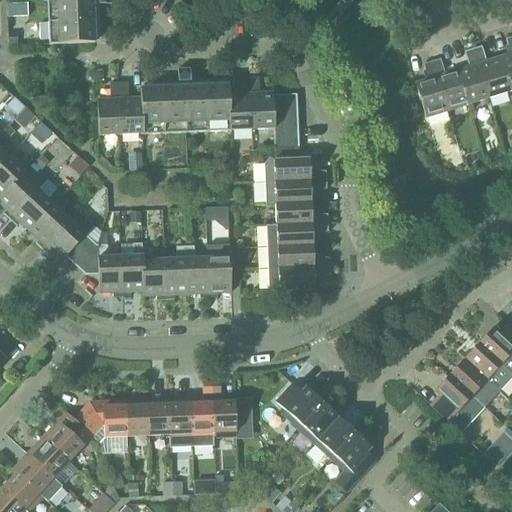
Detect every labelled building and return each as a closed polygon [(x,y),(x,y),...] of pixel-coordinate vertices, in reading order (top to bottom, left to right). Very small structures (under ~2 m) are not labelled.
[(46,0),(48,46),(94,44),(92,0),(46,0)] [(511,92),(511,38),(504,41),(509,56),(497,59),(507,94),(511,92)] [(471,51),(486,100),(507,94),(497,59),(485,63),(480,48),(471,51)] [(456,72),(466,106),(486,100),(471,51),(463,53),(468,69),(456,72)] [(430,63),(445,113),(466,106),(456,72),(443,76),(439,61),(430,63)] [(414,85),(424,119),(445,113),(430,63),(422,66),(427,81),(414,85)] [(251,130),(249,79),(240,79),(240,96),(228,96),(227,96),(228,131),(229,131),(251,130)] [(251,130),(272,130),(273,130),(273,128),(273,118),(272,107),(272,97),(272,94),(259,95),(258,79),(249,79),(251,130)] [(120,136),(142,135),(143,135),(142,99),(141,99),(128,100),(127,84),(118,85),(120,136)] [(96,101),(98,137),(120,136),(118,85),(109,85),(109,100),(96,101)] [(143,135),(142,135),(229,132),(229,131),(228,131),(227,96),(228,96),(228,86),(140,90),(141,99),(142,99),(143,135)] [(272,107),(296,106),(296,96),(272,97),(272,107)] [(272,107),(273,118),(297,117),(296,106),(272,107)] [(297,127),(297,117),(273,118),(273,128),(297,127)] [(272,130),(273,138),(297,137),(297,127),(273,128),(273,130),(272,130)] [(1,135),(0,135),(0,167),(8,159),(0,150),(0,148),(7,141),(1,135)] [(273,149),(298,148),(297,137),(273,138),(273,149)] [(274,183),(323,181),(323,173),(307,174),(307,160),(298,160),(298,148),(273,149),(274,161),(273,161),(274,183)] [(8,159),(0,167),(0,196),(28,168),(32,164),(26,158),(17,167),(8,159)] [(9,221),(36,191),(27,183),(35,175),(28,168),(0,196),(0,206),(6,211),(3,215),(9,221)] [(323,181),(274,183),(275,204),(309,203),(308,192),(324,191),(323,181)] [(28,232),(60,198),(54,192),(46,201),(36,191),(9,221),(15,227),(19,223),(28,232)] [(41,250),(67,221),(58,213),(67,204),(60,198),(28,232),(37,241),(35,244),(41,250)] [(309,203),(275,204),(275,226),(326,224),(325,216),(309,217),(309,203)] [(229,205),(206,205),(207,243),(230,243),(229,205)] [(130,224),(140,224),(140,214),(129,214),(130,224)] [(64,258),(84,237),(92,228),(86,221),(77,230),(67,221),(41,250),(48,257),(51,253),(60,262),(64,258)] [(326,224),(275,226),(275,227),(266,228),(266,248),(311,247),(310,235),(326,234),(326,224)] [(100,235),(92,228),(84,237),(64,258),(83,276),(97,276),(95,248),(91,244),(100,235)] [(120,247),(121,258),(119,258),(121,299),(129,299),(129,294),(141,294),(142,294),(140,251),(140,246),(120,247)] [(95,248),(97,276),(98,295),(111,295),(111,299),(121,299),(119,258),(106,259),(106,247),(95,248)] [(226,258),(226,247),(217,247),(218,258),(205,259),(207,300),(216,300),(215,295),(229,295),(228,258),(226,258)] [(311,247),(266,248),(267,270),(328,268),(327,259),(311,260),(311,247)] [(183,249),(185,296),(197,296),(197,300),(207,300),(205,259),(193,259),(193,248),(183,249)] [(162,261),(164,302),(172,301),(172,297),(185,296),(183,249),(175,249),(175,260),(162,261)] [(164,302),(162,261),(150,261),(149,250),(140,251),(142,294),(141,294),(141,298),(154,297),(154,302),(164,302)] [(328,268),(267,270),(268,293),(313,291),(312,277),(328,276),(328,268)] [(511,376),(511,330),(505,324),(496,333),(492,329),(477,345),(511,376)] [(463,361),(498,394),(511,378),(511,376),(477,345),(463,361)] [(448,377),(483,410),(498,394),(463,361),(448,377)] [(428,407),(459,436),(483,410),(448,377),(432,394),(437,398),(428,407)] [(209,396),(209,383),(201,384),(201,397),(209,396)] [(233,403),(219,404),(218,383),(209,383),(209,396),(210,396),(210,404),(212,448),(212,440),(234,439),(233,403)] [(297,431),(321,405),(304,390),(300,394),(291,386),(274,404),(284,413),(280,416),(297,431)] [(167,406),(168,406),(167,401),(145,402),(146,437),(168,437),(167,406)] [(123,403),(125,438),(146,437),(145,402),(123,403)] [(71,421),(90,440),(103,427),(103,439),(125,438),(123,403),(88,404),(71,421)] [(188,405),(190,448),(212,448),(210,404),(188,405)] [(168,437),(168,449),(190,448),(188,405),(168,406),(167,406),(168,437)] [(321,405),(297,431),(312,445),(336,419),(321,405)] [(40,439),(67,464),(90,440),(71,421),(63,414),(40,439)] [(336,419),(312,445),(328,460),(352,434),(336,419)] [(509,454),(511,450),(511,436),(505,430),(495,442),(509,454)] [(343,495),(357,481),(374,462),(365,454),(369,450),(352,434),(328,460),(342,474),(332,484),(343,495)] [(25,456),(52,481),(67,464),(40,439),(25,456)] [(52,481),(25,456),(10,472),(14,476),(15,475),(37,496),(38,495),(52,481)] [(15,475),(14,476),(0,490),(0,491),(22,511),(29,511),(42,499),(38,495),(37,496),(15,475)] [(263,498),(272,488),(265,482),(256,492),(263,498)] [(180,497),(180,484),(170,485),(171,498),(180,497)] [(162,485),(162,498),(171,498),(170,485),(162,485)] [(222,485),(222,495),(236,495),(236,485),(222,485)] [(272,488),(263,498),(270,505),(279,495),(272,488)] [(0,511),(22,511),(0,491),(0,511)] [(88,511),(106,511),(113,506),(102,495),(88,511)]
